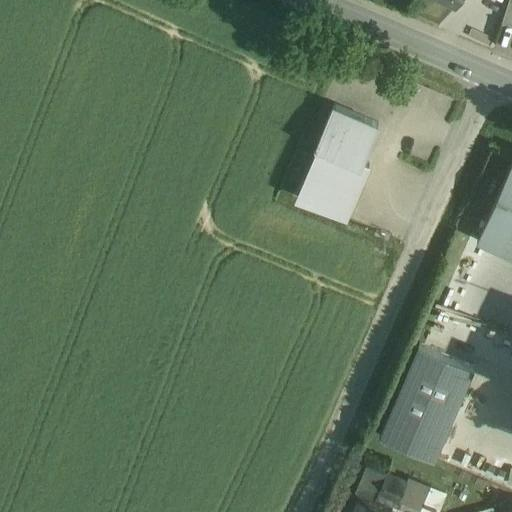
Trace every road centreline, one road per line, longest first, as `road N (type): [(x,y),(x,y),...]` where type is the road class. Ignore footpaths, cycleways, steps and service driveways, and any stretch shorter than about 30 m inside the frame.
road 1 (residential): [(302,511),(496,77)]
road 2 (tertiary): [(496,77),(318,0)]
